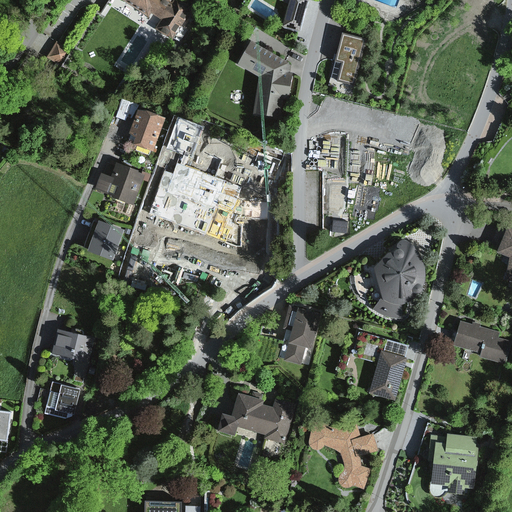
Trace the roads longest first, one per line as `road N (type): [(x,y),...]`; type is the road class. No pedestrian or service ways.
road 1 (residential): [(0,475),(25,453),(172,382),(306,275)]
road 2 (residential): [(377,510),(433,324),(449,203)]
road 3 (residential): [(329,0),(302,148),(299,248),(306,275)]
road 4 (residential): [(449,203),(511,22)]
road 5 (residential): [(306,275),(400,219),(449,203)]
